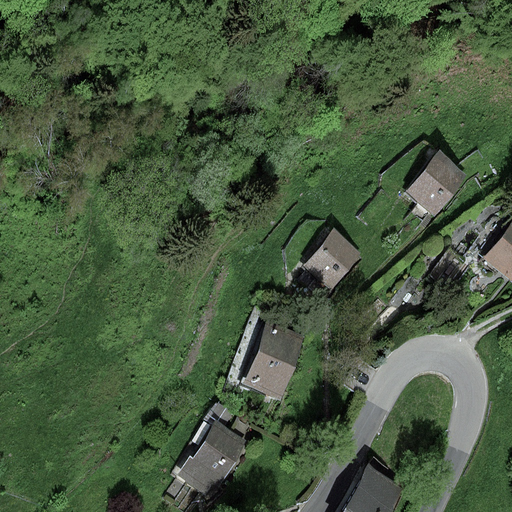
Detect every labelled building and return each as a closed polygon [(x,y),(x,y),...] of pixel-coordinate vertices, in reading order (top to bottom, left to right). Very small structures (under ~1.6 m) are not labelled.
[(465,176),(440,154),(409,191),(434,212),(465,176)] [(511,227),(487,256),(511,277),(511,275),(511,227)] [(307,264),(332,286),(360,256),(335,233),(307,264)] [(247,383),(280,395),(303,336),(270,324),(247,383)] [(230,414),(215,404),(175,469),(211,492),(244,440),(222,427),(230,414)] [(388,511),(401,488),(368,470),(345,511),(388,511)]
